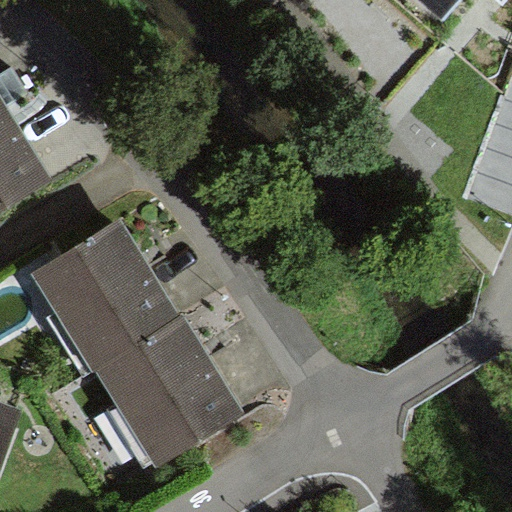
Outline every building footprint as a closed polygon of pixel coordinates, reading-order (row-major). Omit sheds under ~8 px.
[(496,0),(501,4),(503,0),(396,0),(439,36),(469,0),(496,0)] [(0,221),(55,186),(0,100),(0,221)] [(184,327),(120,227),(31,282),(94,383),(99,380),(184,327)] [(184,327),(99,380),(154,473),(244,419),(187,324),(184,327)] [(0,479),(24,411),(0,402),(0,479)]
